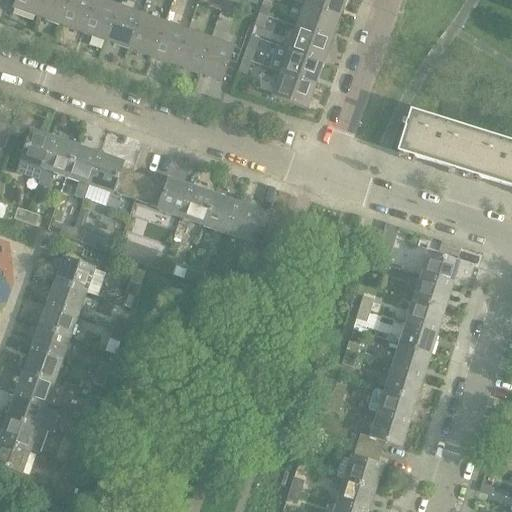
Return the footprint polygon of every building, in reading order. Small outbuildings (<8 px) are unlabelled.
[(16,0),(13,10),(37,18),(43,0),(16,0)] [(68,0),(43,0),(37,18),(59,26),(68,0)] [(94,0),(68,0),(59,26),(83,34),(94,0)] [(117,7),(97,0),(94,0),(83,34),(105,42),(117,7)] [(346,0),(306,0),(305,6),(340,19),(346,0)] [(237,5),(225,1),(222,9),(234,14),(237,5)] [(272,6),(264,3),(259,16),(268,19),(272,6)] [(340,19),(305,6),(296,29),(332,42),(340,19)] [(141,15),(117,7),(105,42),(129,51),(141,15)] [(164,23),(141,15),(129,51),(151,59),(164,23)] [(268,19),(259,16),(255,27),(264,30),(268,19)] [(187,31),(164,23),(151,59),(174,67),(187,31)] [(332,42),(296,29),(288,53),(324,65),(332,42)] [(211,40),(187,31),(174,67),(198,75),(211,40)] [(235,49),(211,40),(198,75),(222,84),(235,49)] [(256,52),(248,49),(243,62),(251,65),(256,52)] [(324,65),(288,53),(280,76),(315,88),(324,65)] [(251,65),(243,62),(239,73),(247,76),(251,65)] [(315,88),(280,76),(272,98),(307,111),(315,88)] [(413,125),(410,123),(408,128),(411,129),(404,154),(469,175),(481,134),(416,113),(413,125)] [(2,124),(0,128),(0,136),(8,140),(12,128),(2,124)] [(21,163),(44,171),(55,139),(32,131),(21,163)] [(511,143),(481,134),(469,175),(511,188),(511,143)] [(8,140),(0,136),(0,148),(4,150),(8,140)] [(77,147),(55,139),(44,171),(39,185),(48,189),(53,175),(66,179),(77,147)] [(100,155),(77,147),(66,179),(80,184),(75,198),(84,202),(89,187),(100,155)] [(124,164),(100,155),(89,187),(112,195),(113,193),(122,169),(124,164)] [(133,173),(122,169),(113,193),(124,197),(133,173)] [(144,177),(133,173),(124,197),(136,201),(144,177)] [(156,181),(144,177),(136,201),(147,205),(156,181)] [(167,185),(158,209),(158,211),(181,220),(192,188),(169,180),(167,185)] [(167,185),(156,181),(147,205),(158,209),(167,185)] [(214,196),(192,188),(181,220),(203,227),(214,196)] [(237,204),(214,196),(203,227),(226,236),(237,204)] [(260,212),(237,204),(226,236),(249,244),(245,255),(256,259),(264,237),(253,233),(260,212)] [(18,210),(15,220),(25,224),(29,214),(18,210)] [(40,218),(29,214),(25,224),(36,228),(40,218)] [(64,226),(60,237),(71,240),(74,230),(64,226)] [(85,234),(74,230),(71,240),(82,244),(85,234)] [(372,237),(361,234),(356,250),(367,253),(372,237)] [(388,256),(378,252),(374,263),(385,267),(388,256)] [(428,254),(420,278),(452,288),(460,264),(428,254)] [(155,258),(151,269),(162,273),(165,262),(155,258)] [(63,260),(55,284),(87,295),(95,271),(63,260)] [(176,266),(165,262),(162,273),(173,276),(176,266)] [(385,267),(374,263),(371,274),(382,277),(385,267)] [(200,274),(196,285),(207,289),(210,278),(200,274)] [(222,282),(210,278),(207,289),(218,292),(222,282)] [(452,288),(420,278),(413,301),(445,311),(452,288)] [(87,295),(55,284),(47,306),(79,317),(87,295)] [(126,294),(137,298),(141,287),(130,284),(126,294)] [(374,301),(363,298),(360,309),(371,313),(374,301)] [(445,311),(413,301),(406,324),(438,334),(445,311)] [(47,306),(39,328),(71,340),(79,317),(47,306)] [(371,313),(360,309),(357,320),(367,323),(371,313)] [(118,318),(114,329),(124,333),(128,322),(118,318)] [(438,334),(406,324),(398,347),(431,357),(438,334)] [(39,328),(31,351),(63,362),(71,340),(39,328)] [(124,333),(114,329),(110,340),(120,344),(124,333)] [(360,347),(349,344),(346,355),(356,359),(360,347)] [(431,357),(398,347),(391,370),(424,380),(431,357)] [(31,351),(23,374),(55,385),(63,362),(31,351)] [(356,359),(346,355),(342,366),(353,369),(356,359)] [(102,363),(98,374),(108,378),(112,367),(102,363)] [(424,380),(391,370),(384,393),(416,403),(424,380)] [(23,374),(15,397),(46,408),(55,385),(23,374)] [(108,378),(98,374),(94,385),(104,389),(108,378)] [(345,393),(335,390),(331,401),(342,404),(345,393)] [(409,426),(416,403),(384,393),(377,391),(375,393),(369,411),(370,413),(377,416),(409,426)] [(15,397),(6,420),(38,431),(46,408),(15,397)] [(342,404),(331,401),(328,412),(338,415),(342,404)] [(86,409),(81,420),(92,424),(96,413),(86,409)] [(402,448),(409,426),(377,416),(370,438),(361,436),(357,446),(381,454),(385,443),(402,448)] [(6,420),(2,433),(0,437),(0,442),(30,454),(38,431),(6,420)] [(92,424),(81,420),(78,430),(88,434),(92,424)] [(0,468),(22,476),(30,454),(0,442),(0,468)] [(316,447),(305,444),(302,455),(312,458),(316,447)] [(376,490),(383,468),(378,466),(381,454),(357,446),(353,459),(351,458),(350,460),(343,458),(337,478),(344,480),(376,490)] [(69,454),(65,465),(76,469),(80,458),(69,454)] [(76,469),(65,465),(62,475),(72,479),(76,469)] [(305,482),(294,479),(290,490),(301,494),(305,482)] [(369,511),(376,490),(344,480),(336,504),(362,511),(369,511)] [(301,494),(290,490),(287,501),(298,504),(301,494)]
